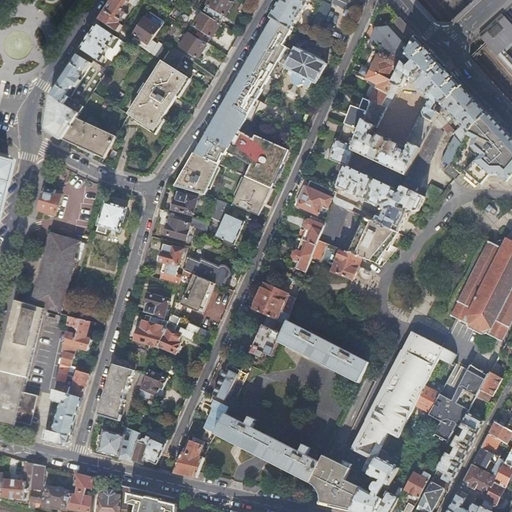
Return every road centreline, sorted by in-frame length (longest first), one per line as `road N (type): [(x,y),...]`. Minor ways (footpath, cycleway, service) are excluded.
road 1 (residential): [(373,0),(259,256)]
road 2 (residential): [(153,191),(75,458)]
road 3 (residential): [(259,256),(158,479)]
road 4 (residential): [(268,0),(153,191)]
road 5 (residential): [(382,299),(401,345),(339,461)]
road 6 (residential): [(511,195),(472,195),(451,205),(389,276),(382,299)]
road 7 (residential): [(304,511),(158,479)]
road 8 (residential): [(440,511),(511,384)]
road 9 (residential): [(0,284),(30,142)]
road 10 (residential): [(153,191),(30,142)]
road 11 (residential): [(28,109),(103,0)]
road 12 (unclassified): [(382,299),(259,256)]
